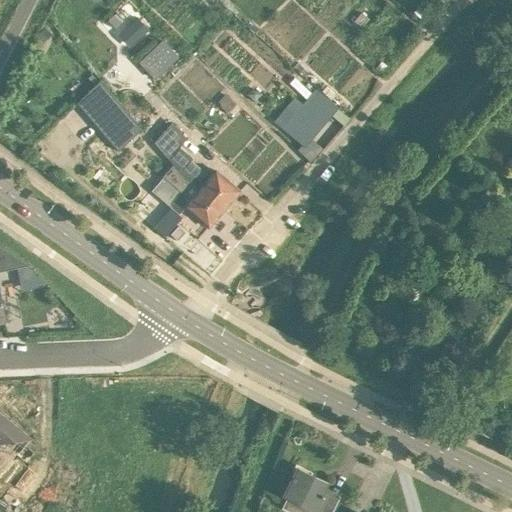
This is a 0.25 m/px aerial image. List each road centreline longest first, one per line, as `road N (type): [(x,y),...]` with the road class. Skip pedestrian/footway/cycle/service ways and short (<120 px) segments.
road 1 (unclassified): [(184,318),(361,109),(467,0)]
road 2 (secondary): [(511,490),(184,318)]
road 3 (secondary): [(184,318),(0,192)]
road 4 (residential): [(184,318),(100,354),(0,355)]
